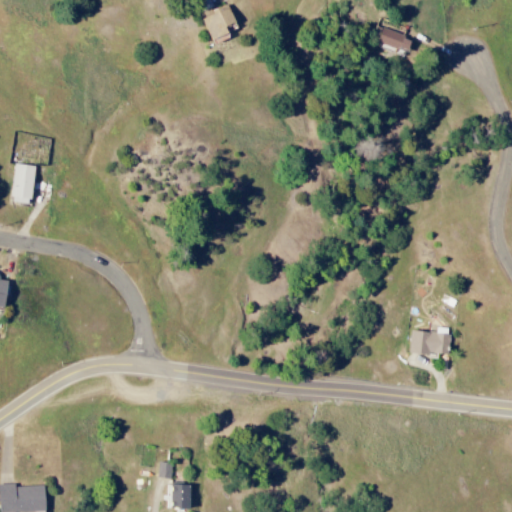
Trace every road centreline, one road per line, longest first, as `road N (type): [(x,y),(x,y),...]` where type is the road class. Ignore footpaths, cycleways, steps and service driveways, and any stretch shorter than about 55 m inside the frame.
road 1 (residential): [(511,409),(128,366),(81,376),(0,427)]
road 2 (residential): [(0,236),(82,253),(118,270),(146,310),(157,368)]
